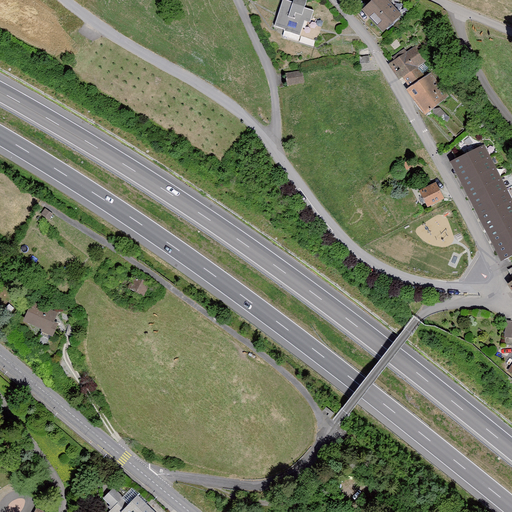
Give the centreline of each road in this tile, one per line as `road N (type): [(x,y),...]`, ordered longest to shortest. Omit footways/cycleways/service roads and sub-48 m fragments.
road 1 (motorway): [(0,136),(245,298),(511,508)]
road 2 (motorway): [(511,448),(206,216),(0,90)]
road 3 (unclassified): [(496,292),(422,314),(317,452),(281,483),(144,475)]
road 4 (unclassified): [(335,0),(428,140),(494,264),(496,292)]
road 5 (residential): [(274,149),(335,230),(369,260),(425,283),(496,292)]
road 6 (residential): [(66,0),(216,95),(274,149)]
road 7 (tertiary): [(144,475),(0,355)]
road 8 (residential): [(237,0),(271,78),(274,149)]
